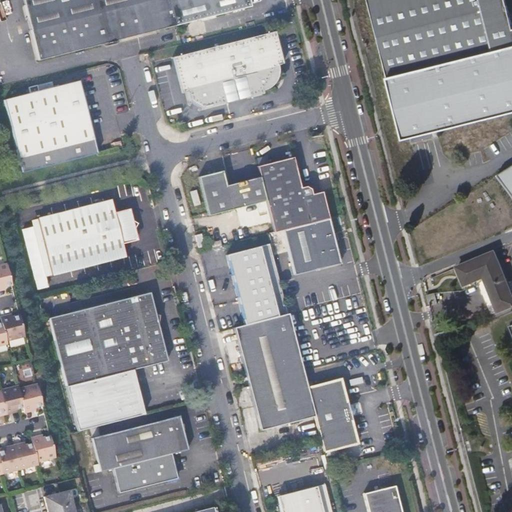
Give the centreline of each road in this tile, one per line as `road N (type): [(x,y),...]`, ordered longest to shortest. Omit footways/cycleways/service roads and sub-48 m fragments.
road 1 (tertiary): [(348,109),(452,511)]
road 2 (residential): [(157,154),(246,511)]
road 3 (residential): [(157,154),(348,109)]
road 4 (unknown): [(186,272),(166,275),(157,287),(185,381),(149,394)]
road 5 (unknown): [(133,63),(107,52),(17,69),(0,60)]
